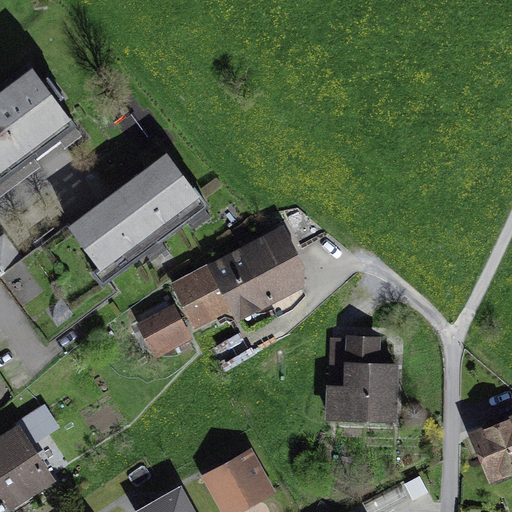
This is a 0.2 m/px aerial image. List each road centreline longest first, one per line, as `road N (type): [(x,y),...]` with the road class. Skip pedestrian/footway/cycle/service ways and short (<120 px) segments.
road 1 (residential): [(446,511),(454,345)]
road 2 (track): [(511,222),(454,345)]
